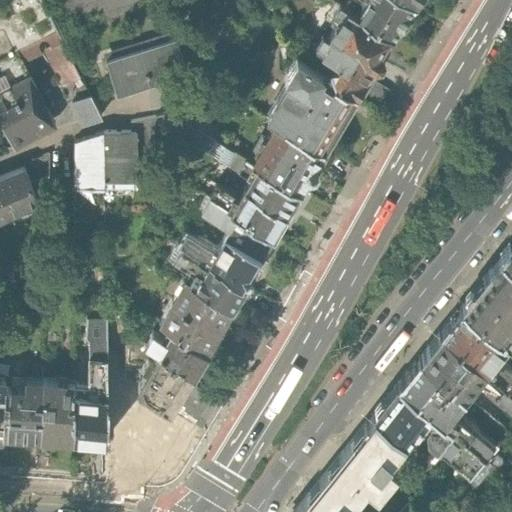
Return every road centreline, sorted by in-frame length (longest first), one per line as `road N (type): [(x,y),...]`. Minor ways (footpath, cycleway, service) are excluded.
road 1 (primary): [(495,0),(207,511)]
road 2 (primary): [(252,511),(511,184)]
